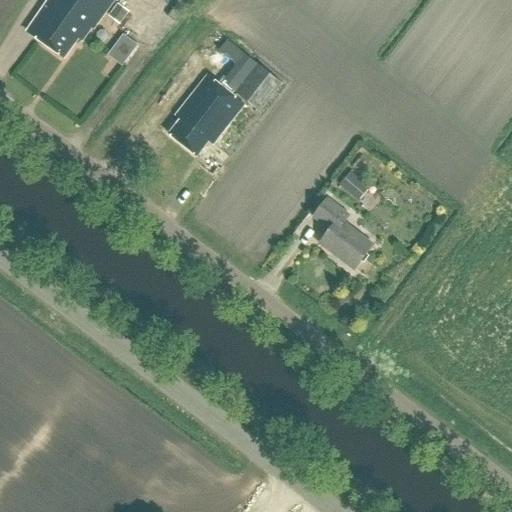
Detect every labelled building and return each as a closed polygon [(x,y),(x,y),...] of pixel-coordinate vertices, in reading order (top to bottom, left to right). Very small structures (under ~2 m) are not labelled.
[(48,0),(27,30),(65,57),(79,37),(82,40),(91,28),(93,29),(113,0),(48,0)] [(111,19),(123,27),(133,14),(120,5),(111,19)] [(123,47),(106,65),(120,77),(136,59),(123,47)] [(170,133),(198,155),(209,141),(213,145),(242,107),(256,119),(281,88),(230,47),(222,57),(235,68),(219,87),(206,77),(176,116),(180,120),(170,133)] [(151,75),(140,83),(144,89),(129,100),(138,112),(164,94),(151,75)] [(247,140),(257,125),(244,117),(234,132),(247,140)] [(369,188),(351,172),(339,186),(357,202),(369,188)] [(320,244),(353,269),(372,245),(343,223),(348,216),(327,200),(314,218),(331,230),(320,244)]
